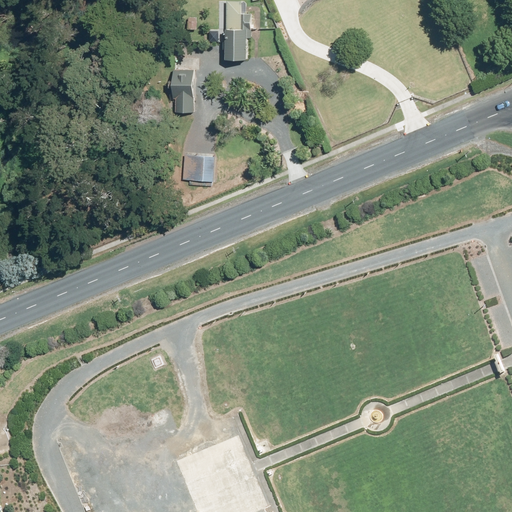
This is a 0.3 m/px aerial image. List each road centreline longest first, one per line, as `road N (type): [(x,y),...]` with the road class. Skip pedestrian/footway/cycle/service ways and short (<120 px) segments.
road 1 (secondary): [(0,320),(511,107)]
road 2 (unknown): [(42,422),(113,455),(175,439),(198,413),(181,322)]
